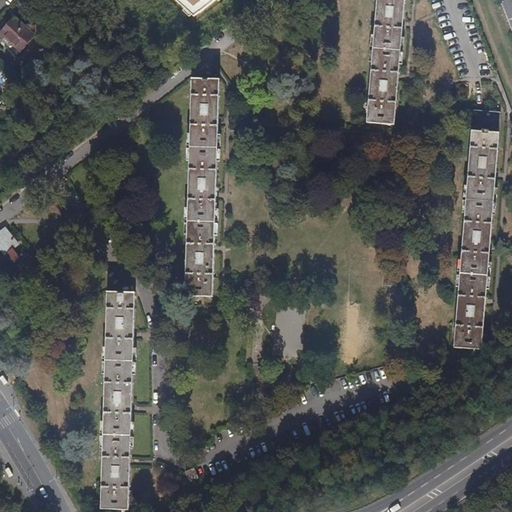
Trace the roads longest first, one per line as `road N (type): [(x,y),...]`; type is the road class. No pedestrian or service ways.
road 1 (residential): [(53,172),(154,314),(163,443),(173,460),(202,460),(391,383)]
road 2 (residential): [(53,172),(263,0)]
